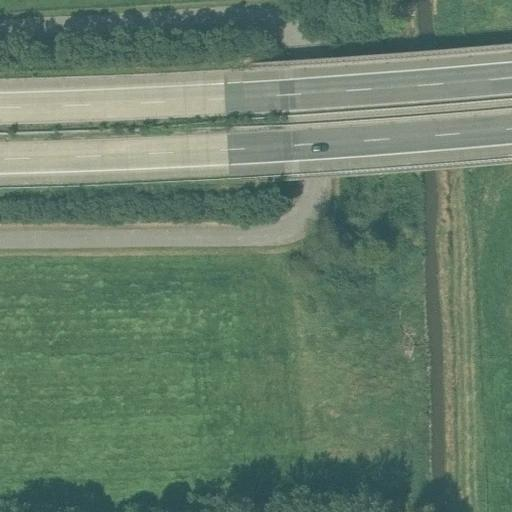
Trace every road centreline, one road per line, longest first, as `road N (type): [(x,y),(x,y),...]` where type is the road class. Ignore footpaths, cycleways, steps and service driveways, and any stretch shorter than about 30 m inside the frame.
road 1 (motorway): [(511,76),(0,108)]
road 2 (motorway): [(0,158),(511,128)]
road 3 (unclassified): [(0,26),(265,13),(307,60),(318,190)]
road 4 (unclassified): [(0,238),(282,238),(309,219),(318,190)]
